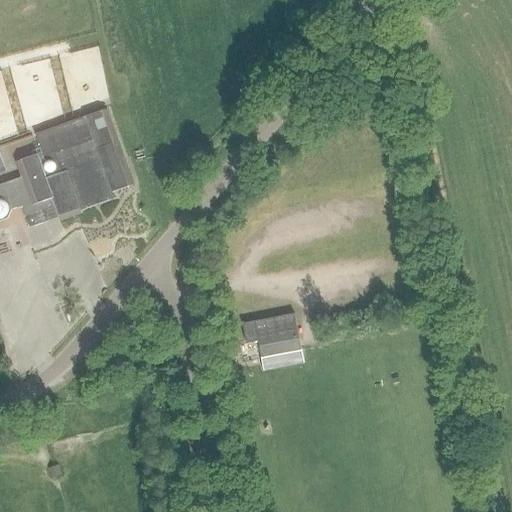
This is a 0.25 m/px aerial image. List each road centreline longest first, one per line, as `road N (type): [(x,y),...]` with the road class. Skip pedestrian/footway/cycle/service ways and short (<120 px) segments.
road 1 (unclassified): [(159,256),(298,89),(395,0)]
road 2 (unclassified): [(212,511),(159,256)]
road 3 (unclassified): [(0,405),(57,373),(159,256)]
